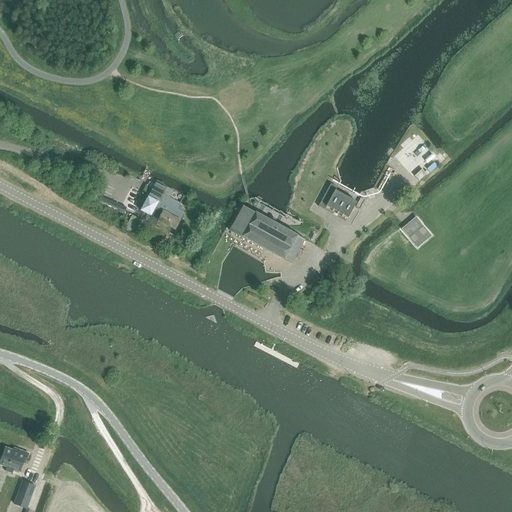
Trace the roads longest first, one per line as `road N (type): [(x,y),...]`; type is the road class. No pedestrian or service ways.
road 1 (unclassified): [(469,405),(337,360),(0,185)]
road 2 (unclassified): [(184,511),(86,393),(0,354)]
